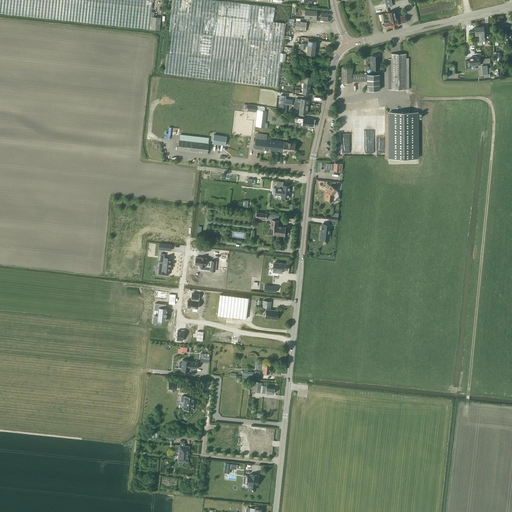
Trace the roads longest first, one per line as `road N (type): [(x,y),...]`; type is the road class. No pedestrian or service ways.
road 1 (tertiary): [(274,511),(309,181),(331,71),(348,45)]
road 2 (unknown): [(305,224),(292,222),(285,250),(190,239),(179,277)]
road 3 (tertiary): [(348,45),(511,4)]
